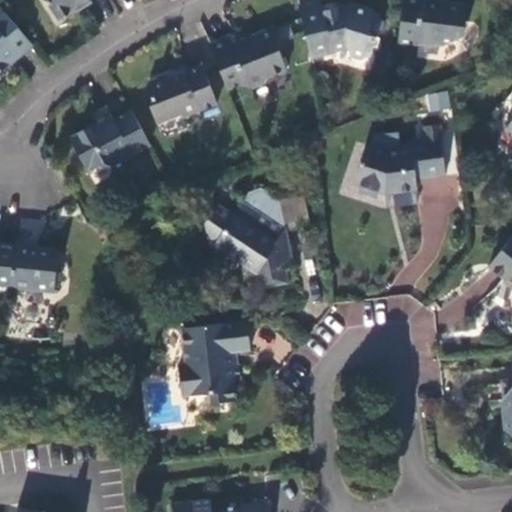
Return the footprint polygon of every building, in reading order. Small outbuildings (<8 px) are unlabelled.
[(98,0),(45,0),(61,24),(98,0)] [(467,8),(409,0),(404,0),(399,44),(418,46),(418,44),(433,47),(437,45),(448,46),(457,40),(459,28),(464,24),(467,8)] [(313,57),(384,29),(385,25),(380,17),(350,9),(348,12),(340,9),(324,12),(322,2),(301,6),(313,57)] [(34,48),(0,7),(0,69),(4,66),(8,71),(34,48)] [(381,37),(384,29),(313,57),(314,63),(335,58),(335,55),(352,52),(354,55),(372,61),(376,59),(382,42),(381,37)] [(240,35),(211,48),(228,90),(286,67),(281,55),(283,47),(276,32),(259,39),(260,41),(245,47),(240,35)] [(228,90),(229,92),(243,86),(253,92),(266,87),(269,80),(288,72),(286,67),(228,90)] [(143,89),(155,119),(209,97),(206,88),(210,87),(203,69),(178,78),(175,76),(143,89)] [(428,112),(450,109),(447,91),(426,93),(428,112)] [(209,97),(155,119),(158,127),(174,120),(175,121),(182,118),(183,115),(188,113),(190,115),(193,118),(211,111),(213,106),(209,97)] [(72,140),(77,149),(139,125),(133,114),(116,124),(102,131),(99,125),(72,140)] [(114,118),(99,125),(102,131),(116,124),(114,118)] [(139,125),(77,149),(90,174),(107,166),(116,168),(152,148),(139,125)] [(439,126),(428,127),(429,135),(430,141),(409,143),(409,145),(395,148),(395,152),(389,152),(389,154),(365,146),(353,183),(360,185),(359,188),(360,193),(373,197),(378,196),(378,192),(382,193),(385,195),(417,191),(416,180),(444,176),(439,126)] [(296,271),(283,205),(264,193),(251,196),(235,218),(219,209),(207,227),(210,243),(218,249),(222,263),(231,270),(240,268),(243,263),(251,267),(253,280),(262,279),(265,292),(290,287),(288,272),(296,271)] [(511,236),(488,268),(511,285),(511,287),(511,236)] [(17,290),(37,293),(32,252),(0,248),(0,294),(16,297),(17,290)] [(32,252),(37,293),(58,295),(58,282),(53,274),(55,254),(32,252)] [(248,323),(183,331),(187,367),(179,368),(183,398),(211,397),(213,406),(237,404),(235,383),(242,382),(239,366),(233,367),(232,354),(251,352),(248,323)] [(212,496),(173,501),(174,511),(270,511),(270,499),(240,502),(241,505),(214,508),(212,496)]
